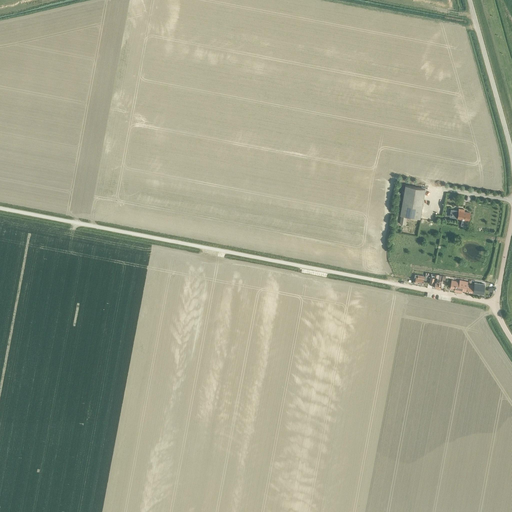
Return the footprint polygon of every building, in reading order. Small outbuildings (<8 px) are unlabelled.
[(400,215),(420,218),(425,189),(405,185),(400,215)] [(459,209),(457,218),(469,220),(470,213),(464,211),(464,210),(459,209)] [(418,275),(415,274),(414,281),(415,281),(415,283),(423,284),(424,276),(418,275)] [(434,287),(440,288),(441,281),(442,276),(439,275),(439,280),(437,279),(436,282),(435,282),(434,287)] [(451,280),(450,288),(455,289),(454,291),(462,292),(462,290),(466,291),(468,281),(460,280),(459,282),(456,282),(456,281),(451,280)] [(475,281),(474,285),(474,286),(473,293),(480,294),(481,288),(480,288),(480,289),(479,289),(479,286),(480,282),(475,281)]
